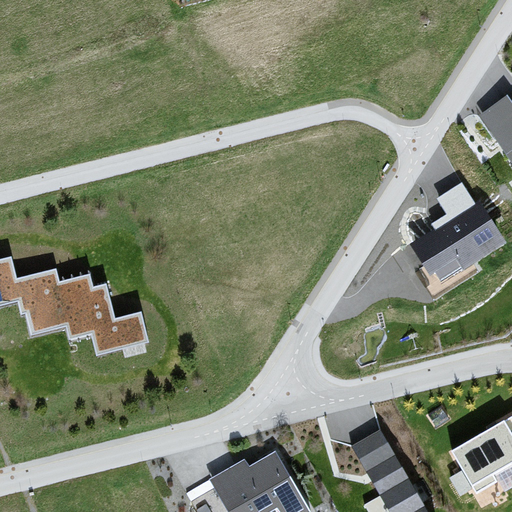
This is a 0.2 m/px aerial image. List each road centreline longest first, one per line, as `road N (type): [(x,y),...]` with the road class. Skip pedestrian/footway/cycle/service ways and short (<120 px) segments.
road 1 (residential): [(0,193),(344,108),(372,115),(422,148)]
road 2 (residential): [(280,413),(295,350),(422,148)]
road 3 (residential): [(0,485),(280,413)]
road 4 (residential): [(280,413),(511,357)]
road 5 (residential): [(422,148),(511,7)]
